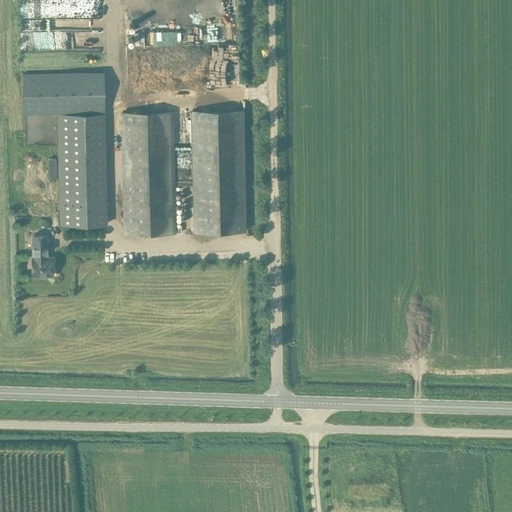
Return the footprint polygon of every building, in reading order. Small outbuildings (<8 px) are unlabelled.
[(104,71),(23,72),(23,113),(38,113),(104,111),(104,71)] [(246,230),(243,109),(191,110),(193,180),(174,181),(174,186),(193,185),(194,231),(246,230)] [(172,110),(121,111),(124,232),(175,231),(174,186),(174,181),(172,110)] [(106,223),(104,113),(58,113),(60,224),(106,223)] [(48,188),(49,209),(56,209),(56,188),(48,188)] [(31,255),(32,265),(32,275),(53,275),(52,257),(47,257),(47,251),(46,234),(33,235),(33,255),(31,255)]
